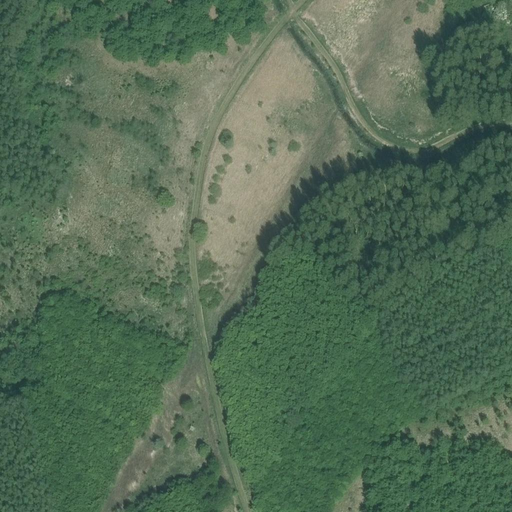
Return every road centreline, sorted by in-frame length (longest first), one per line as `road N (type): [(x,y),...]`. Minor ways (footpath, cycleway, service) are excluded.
road 1 (track): [(247,511),(198,316),(196,196),(220,113),(302,0)]
road 2 (track): [(291,11),(361,119),(392,142),(433,144),(511,122)]
